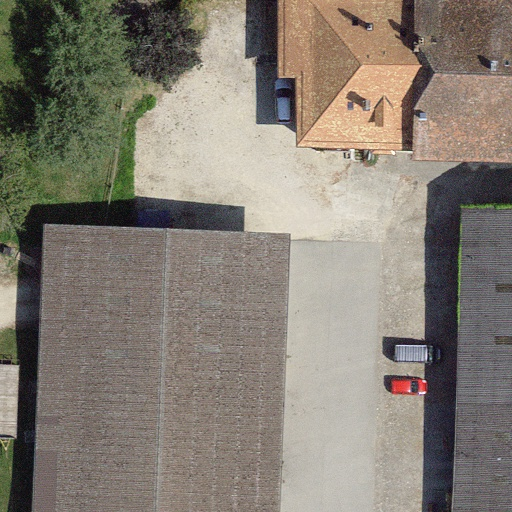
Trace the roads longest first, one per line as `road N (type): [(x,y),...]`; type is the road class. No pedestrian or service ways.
road 1 (unclassified): [(333,511),(365,246)]
road 2 (track): [(365,246),(385,211),(417,195),(511,186)]
